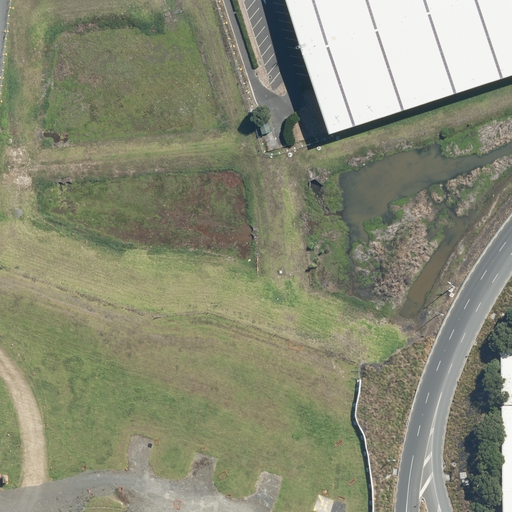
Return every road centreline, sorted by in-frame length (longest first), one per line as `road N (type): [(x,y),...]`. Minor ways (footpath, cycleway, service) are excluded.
road 1 (unclassified): [(448,511),(435,454),(441,358)]
road 2 (tertiary): [(441,358),(460,307),(511,229)]
road 3 (tertiary): [(406,499),(441,358)]
